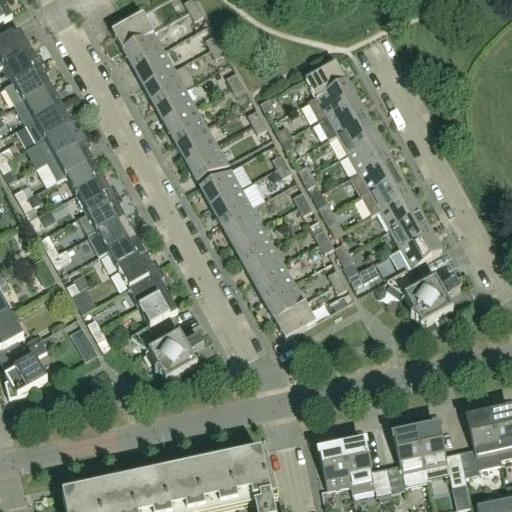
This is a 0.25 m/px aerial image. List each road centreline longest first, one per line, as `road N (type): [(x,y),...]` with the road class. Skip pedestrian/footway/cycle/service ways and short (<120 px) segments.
road 1 (residential): [(277,404),(47,0)]
road 2 (residential): [(511,304),(371,49)]
road 3 (residential): [(2,465),(277,404)]
road 4 (residential): [(277,404),(511,353)]
